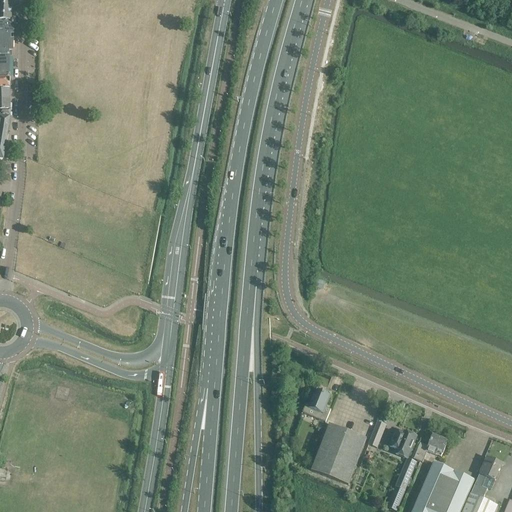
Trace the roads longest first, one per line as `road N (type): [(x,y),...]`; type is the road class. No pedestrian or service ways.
road 1 (tertiary): [(511,424),(325,337),(293,313),(285,287),(295,175),(331,0)]
road 2 (primary): [(275,0),(226,223),(212,387)]
road 3 (secondary): [(168,352),(224,0)]
road 4 (residential): [(23,0),(18,186),(2,300)]
road 5 (primary): [(248,280),(272,106),(303,0)]
road 6 (primary): [(257,511),(256,324),(248,280)]
road 7 (primary): [(231,511),(248,280)]
road 8 (secondary): [(24,340),(125,373),(166,367)]
road 9 (secondary): [(168,352),(117,358),(28,322)]
road 10 (primary): [(212,387),(182,511)]
road 11 (primary): [(212,387),(203,511)]
